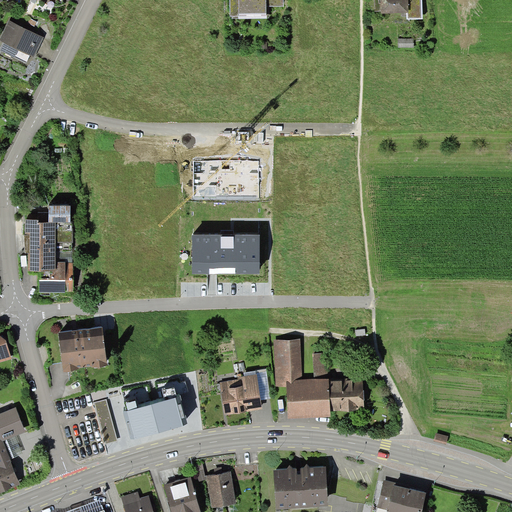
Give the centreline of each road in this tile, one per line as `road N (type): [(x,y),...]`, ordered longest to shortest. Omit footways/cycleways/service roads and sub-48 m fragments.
road 1 (secondary): [(511,487),(386,449),(273,436),(174,449),(68,483)]
road 2 (residential): [(372,302),(151,303),(21,315)]
road 3 (residential): [(44,103),(143,127),(360,129)]
road 4 (unclassified): [(68,483),(21,315)]
road 5 (unclassified): [(21,315),(8,240),(10,172)]
